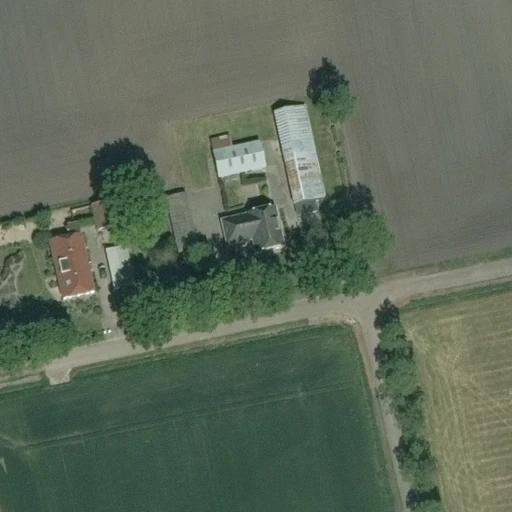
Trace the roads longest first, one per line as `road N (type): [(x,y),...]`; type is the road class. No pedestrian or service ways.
road 1 (track): [(0,370),(390,288)]
road 2 (unclassified): [(415,511),(378,337),(380,301),(390,288),(511,263)]
